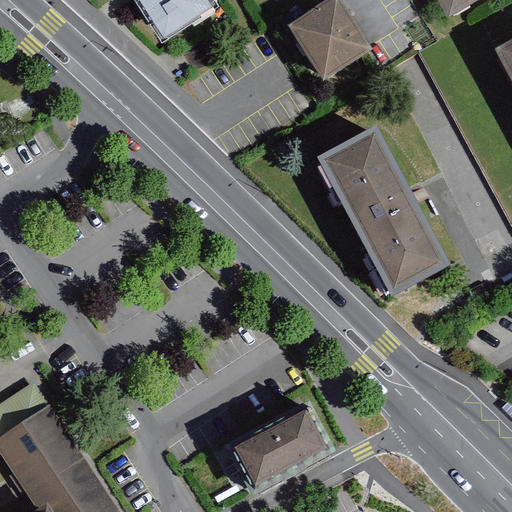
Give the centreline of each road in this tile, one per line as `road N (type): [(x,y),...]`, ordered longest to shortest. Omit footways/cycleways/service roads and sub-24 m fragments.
road 1 (secondary): [(433,420),(0,1)]
road 2 (unclassified): [(249,511),(433,420)]
